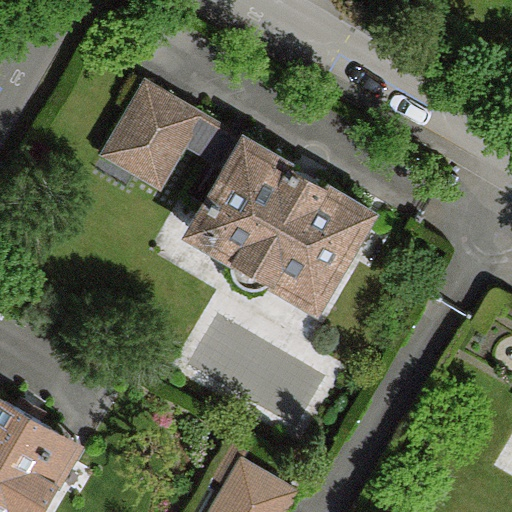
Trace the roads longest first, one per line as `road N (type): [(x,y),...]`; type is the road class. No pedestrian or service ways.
road 1 (residential): [(254,0),(511,153)]
road 2 (residential): [(0,122),(73,0)]
